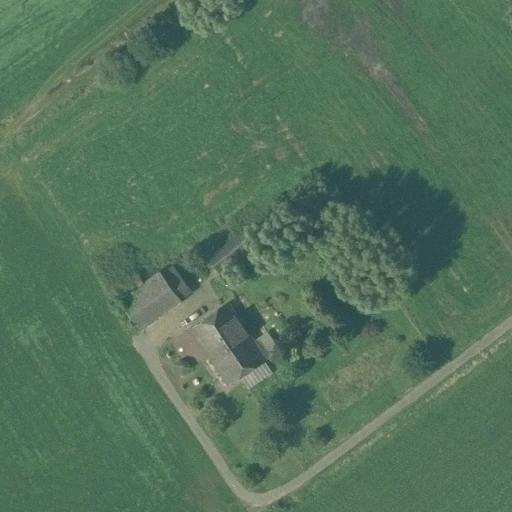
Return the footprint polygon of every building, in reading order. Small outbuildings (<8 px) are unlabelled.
[(236,262),(235,262),(238,266),(267,246),(254,228),(226,249),(236,262)] [(226,249),(207,262),(217,275),(235,262),(236,262),(226,249)] [(173,268),(162,276),(177,297),(189,288),(173,268)] [(179,299),(177,297),(162,276),(157,271),(139,284),(116,301),(138,330),(179,299)] [(109,292),(116,301),(139,284),(132,275),(109,292)] [(226,305),(191,328),(228,384),(262,360),(258,353),(250,342),(226,305)] [(250,342),(258,353),(270,345),(263,334),(250,342)]
